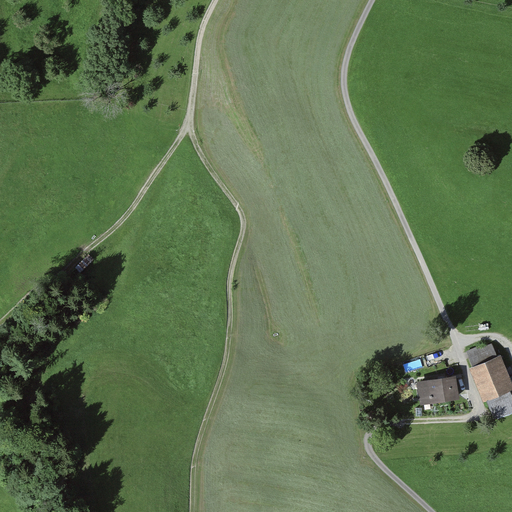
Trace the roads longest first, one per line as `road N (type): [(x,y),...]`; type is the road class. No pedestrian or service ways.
road 1 (track): [(215,0),(199,40),(188,123),(243,230),(229,283),(226,356),(194,461),(191,511)]
road 2 (track): [(0,320),(113,230),(188,123)]
